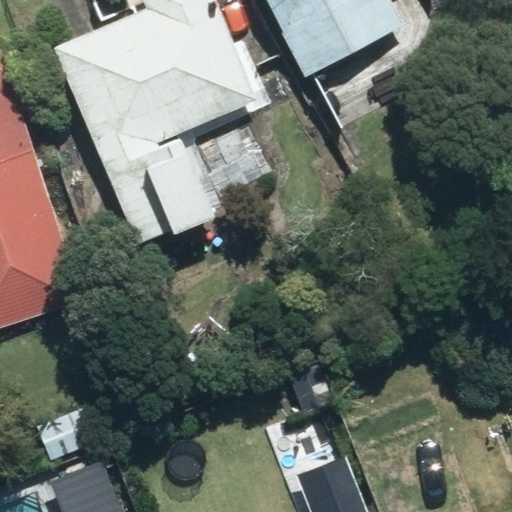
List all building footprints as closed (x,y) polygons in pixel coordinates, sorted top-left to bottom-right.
[(139,0),(143,10),(58,43),(137,246),(217,215),(185,131),(263,100),(223,0),(139,0)] [(263,0),(305,77),(406,23),(394,0),(263,0)] [(0,326),(88,297),(8,53),(0,55),(0,326)] [(326,350),(289,368),(309,411),(346,394),(326,350)] [(30,423),(48,462),(96,440),(78,400),(30,423)] [(324,411),(273,439),(296,481),(347,453),(324,411)] [(125,511),(105,458),(53,478),(66,511),(125,511)] [(367,511),(350,469),(305,487),(315,511),(367,511)]
